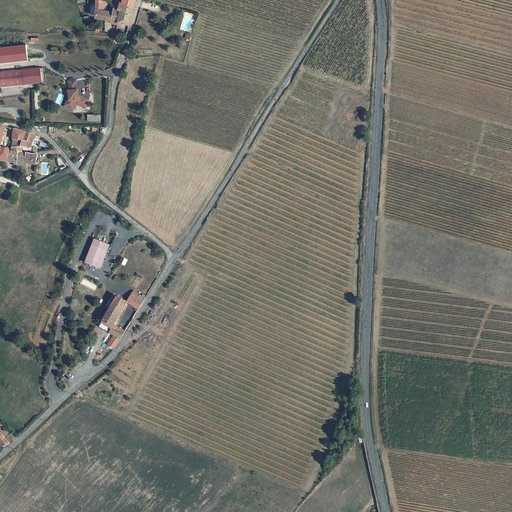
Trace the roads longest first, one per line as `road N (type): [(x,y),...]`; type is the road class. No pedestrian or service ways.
road 1 (secondary): [(380,0),(364,394),(385,511)]
road 2 (unclassified): [(175,257),(337,0)]
road 3 (unclassified): [(0,457),(112,357),(175,257)]
road 4 (residential): [(83,178),(110,125),(139,0)]
road 5 (residential): [(175,257),(83,178)]
